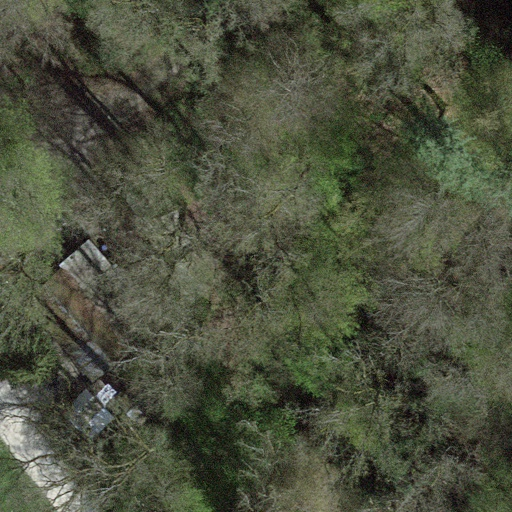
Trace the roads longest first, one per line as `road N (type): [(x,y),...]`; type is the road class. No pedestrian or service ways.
road 1 (track): [(0,193),(243,0)]
road 2 (track): [(140,511),(0,329)]
